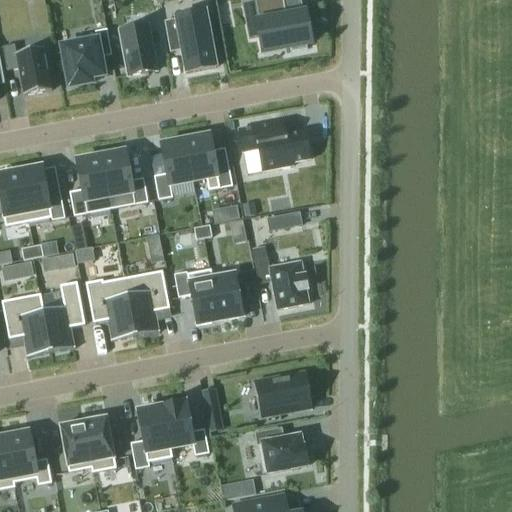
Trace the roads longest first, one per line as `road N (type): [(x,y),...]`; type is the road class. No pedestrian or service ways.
road 1 (residential): [(351,77),(0,144)]
road 2 (residential): [(0,396),(346,331)]
road 3 (residential): [(346,331),(351,77)]
road 4 (residential): [(347,511),(346,331)]
